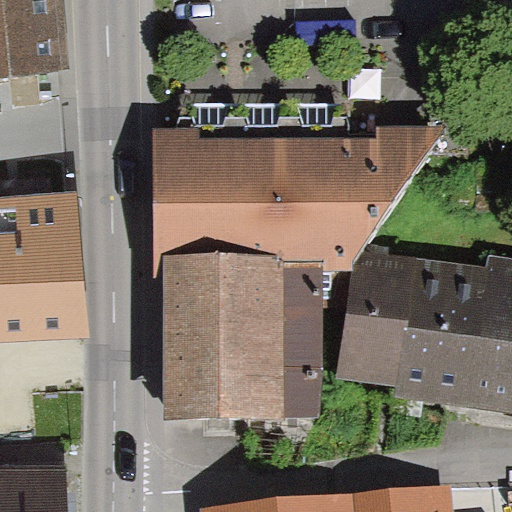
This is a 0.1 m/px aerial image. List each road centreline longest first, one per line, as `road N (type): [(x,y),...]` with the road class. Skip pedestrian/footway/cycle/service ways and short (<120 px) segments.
road 1 (secondary): [(117,494),(107,0)]
road 2 (residential): [(117,494),(234,494),(511,466)]
